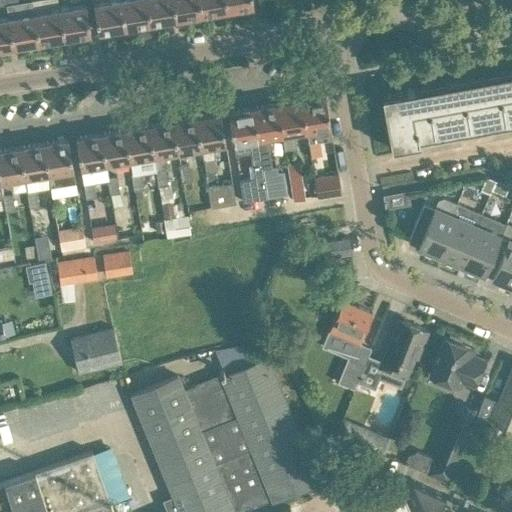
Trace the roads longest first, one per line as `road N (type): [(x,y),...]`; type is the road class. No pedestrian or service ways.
road 1 (residential): [(0,86),(331,30)]
road 2 (residential): [(511,332),(388,278),(378,266),(356,171)]
road 3 (residential): [(511,147),(356,171)]
road 4 (residential): [(356,171),(331,30)]
